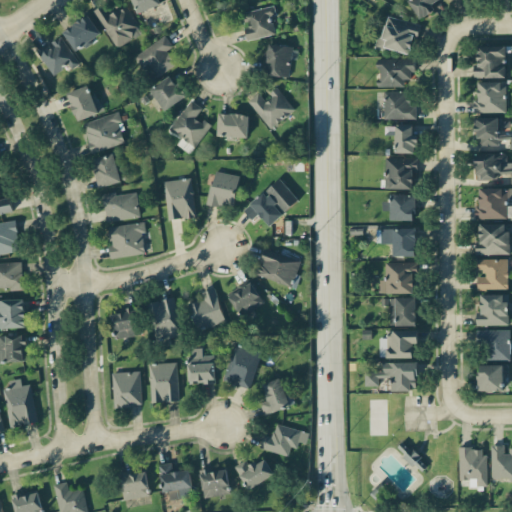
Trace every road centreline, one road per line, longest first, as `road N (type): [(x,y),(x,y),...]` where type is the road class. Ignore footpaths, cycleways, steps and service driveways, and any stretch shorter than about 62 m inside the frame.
road 1 (tertiary): [(325,0),(332,511)]
road 2 (residential): [(511,25),(465,27),(444,54),(447,388),(456,409)]
road 3 (residential): [(98,440),(75,196),(41,102),(0,34)]
road 4 (residential): [(0,87),(45,203),(70,445)]
road 5 (residential): [(56,284),(119,279),(223,245)]
